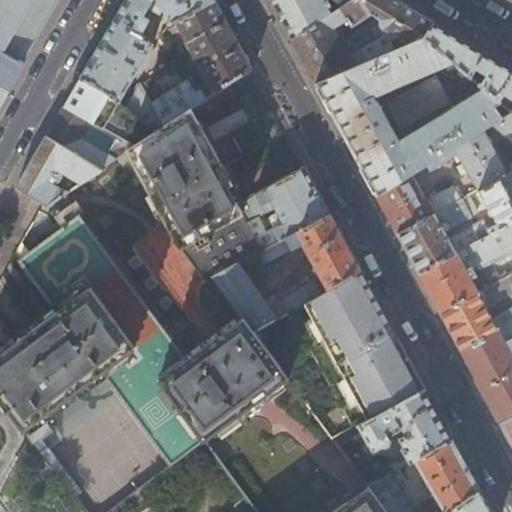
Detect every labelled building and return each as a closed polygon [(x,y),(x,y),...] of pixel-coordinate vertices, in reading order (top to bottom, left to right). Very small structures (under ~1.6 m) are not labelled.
[(55,0),(0,0),(0,103),(23,64),(20,61),(55,0)] [(125,0),(81,77),(104,89),(120,101),(152,44),(146,39),(148,33),(143,29),(150,19),(153,12),(148,9),(150,6),(160,12),(164,7),(170,21),(175,19),(214,0),(213,0),(125,0)] [(175,19),(203,71),(188,80),(186,79),(153,101),(166,124),(191,108),(251,69),(232,34),(214,0),(175,19)] [(292,40),(351,0),(270,0),(274,6),(292,40)] [(316,84),(425,36),(434,22),(403,4),(396,0),(351,0),(292,40),(304,62),(316,84)] [(511,97),(511,69),(505,65),(434,22),(425,36),(471,75),(476,67),(480,68),(481,70),(478,76),(482,80),(481,83),(500,100),(505,93),(511,97)] [(471,75),(425,36),(316,84),(345,138),(376,195),(481,129),(492,122),(511,110),(500,100),(481,83),(471,75)] [(181,44),(178,44),(176,40),(168,44),(174,55),(182,50),(181,44)] [(168,64),(175,60),(174,55),(168,44),(161,48),(168,64)] [(179,66),(175,60),(168,64),(142,82),(146,89),(171,73),(171,70),(179,66)] [(134,145),(156,130),(127,107),(120,101),(104,89),(81,77),(64,107),(134,145)] [(146,89),(142,82),(141,81),(127,107),(156,130),(166,124),(153,101),(146,89)] [(128,149),(134,145),(64,107),(46,136),(100,167),(128,149)] [(241,200),(191,108),(166,124),(156,130),(134,145),(128,149),(181,247),(207,280),(213,276),(265,248),(238,202),(241,200)] [(511,139),(511,110),(492,122),(511,139)] [(511,168),(506,172),(481,129),(376,195),(385,212),(397,234),(468,194),(464,185),(456,190),(452,185),(426,200),(415,180),(456,154),(477,190),(499,177),(511,200),(511,168)] [(102,168),(100,167),(46,136),(17,187),(48,204),(66,192),(54,183),(61,177),(66,169),(81,182),(102,168)] [(312,182),(304,167),(241,200),(238,202),(265,248),(272,244),(258,216),(260,214),(274,206),(276,208),(278,213),(274,215),(276,219),(273,222),(275,226),(275,229),(280,239),(330,213),(312,182)] [(469,193),(468,194),(397,234),(408,253),(419,273),(511,223),(511,200),(499,177),(477,190),(476,190),(494,221),(493,222),(485,226),(481,219),(446,237),(443,229),(478,210),(469,193)] [(265,248),(213,276),(243,318),(253,331),(289,311),(360,269),(344,239),(330,213),(280,239),(272,244),(265,248)] [(253,331),(243,318),(186,360),(79,214),(18,259),(56,309),(0,350),(0,397),(22,428),(102,370),(170,463),(288,379),(253,331)] [(511,249),(511,223),(419,273),(429,292),(439,312),(475,291),(468,277),(472,275),(471,269),(477,266),(479,267),(511,249)] [(354,427),(425,389),(411,364),(392,328),(373,293),(360,269),(289,311),(354,427)] [(511,271),(496,280),(490,284),(475,291),(439,312),(449,330),(460,350),(511,321),(511,310),(511,308),(491,319),(485,308),(490,305),(489,300),(511,285),(511,271)] [(490,284),(496,280),(492,275),(486,278),(490,284)] [(511,321),(460,350),(470,368),(491,407),(500,424),(511,417),(511,358),(511,357),(511,356),(511,321)] [(439,415),(425,389),(354,427),(334,439),(337,443),(360,431),(373,454),(388,447),(390,441),(388,436),(401,428),(404,434),(400,436),(400,439),(404,447),(402,449),(407,460),(398,465),(397,463),(383,469),(386,475),(389,473),(415,459),(452,438),(439,415)] [(83,511),(22,428),(0,397),(0,463),(34,511),(83,511)] [(511,417),(500,424),(511,445),(511,417)] [(491,511),(475,480),(452,438),(415,459),(436,495),(431,499),(433,503),(438,500),(445,511),(413,511),(389,473),(386,475),(368,486),(387,511),(491,511)] [(159,511),(141,487),(105,511),(34,511),(0,463),(0,511),(159,511)] [(387,511),(368,486),(332,511),(387,511)]
